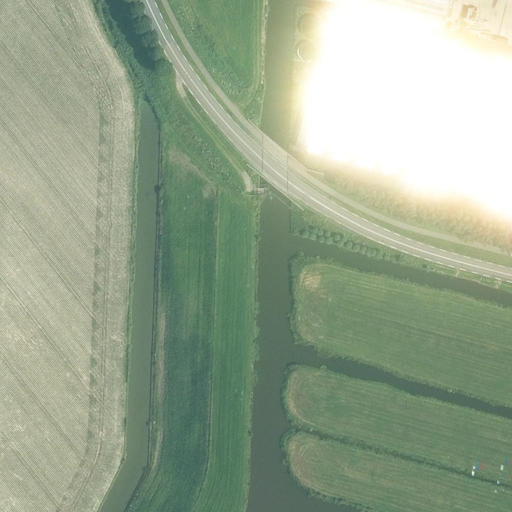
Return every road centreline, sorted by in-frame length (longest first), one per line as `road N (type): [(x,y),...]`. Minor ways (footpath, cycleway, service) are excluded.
road 1 (primary): [(511,272),(425,250),(312,198),(211,107),(146,0)]
road 2 (track): [(178,62),(183,95),(237,164),(249,197)]
